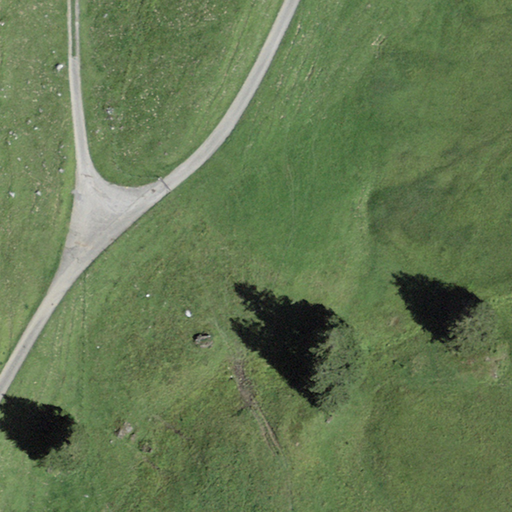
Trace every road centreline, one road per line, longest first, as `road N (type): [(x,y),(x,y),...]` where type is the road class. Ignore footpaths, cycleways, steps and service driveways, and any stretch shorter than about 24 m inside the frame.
road 1 (unclassified): [(0,379),(87,243),(219,126),(289,0)]
road 2 (track): [(73,0),(83,158),(104,228)]
